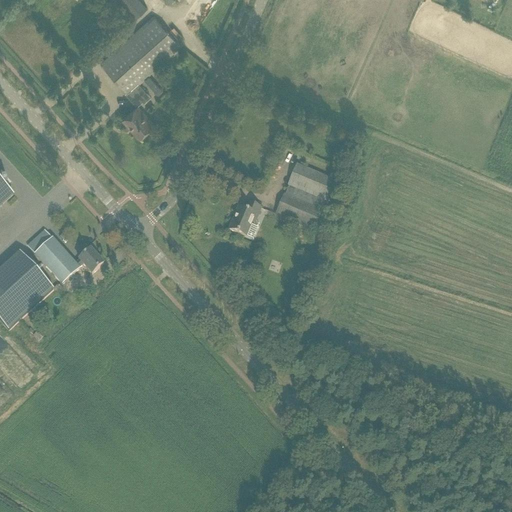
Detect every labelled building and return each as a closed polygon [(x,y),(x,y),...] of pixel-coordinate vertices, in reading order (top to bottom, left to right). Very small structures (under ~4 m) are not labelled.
[(111,0),(131,21),(147,7),(140,0),(111,0)] [(43,16),(52,25),(67,11),(58,2),(43,16)] [(138,84),(180,46),(153,16),(100,64),(126,92),(125,94),(137,107),(122,120),(139,138),(152,126),(142,115),(144,114),(137,106),(142,102),(144,103),(150,97),(138,84)] [(162,69),(155,75),(160,82),(161,81),(165,85),(171,80),(162,69)] [(314,232),(335,181),(297,165),(288,186),(289,187),(285,196),(284,196),(276,216),(314,232)] [(0,207),(13,196),(0,181),(0,207)] [(238,209),(229,231),(246,238),(247,237),(253,240),(258,229),(251,226),(255,216),(258,217),(261,209),(248,204),(245,211),(238,209)] [(62,286),(80,270),(79,269),(83,266),(92,276),(104,265),(91,251),(75,265),(45,232),(27,248),(35,256),(46,268),(60,284),(62,286)] [(0,303),(35,271),(19,254),(0,271),(0,303)] [(37,274),(0,306),(0,322),(9,332),(54,292),(37,274)]
